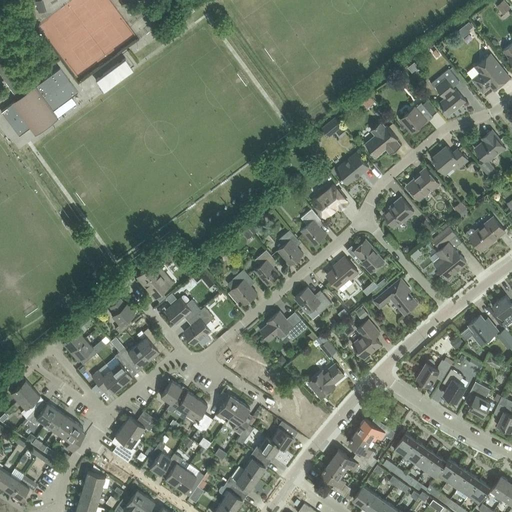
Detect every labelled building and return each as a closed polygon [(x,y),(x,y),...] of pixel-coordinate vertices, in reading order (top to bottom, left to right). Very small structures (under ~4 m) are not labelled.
[(505,0),(503,0),(497,5),(503,13),(511,7),(505,0)] [(511,41),(503,50),(508,56),(511,60),(511,41)] [(8,44),(3,48),(10,58),(15,55),(8,44)] [(0,72),(7,83),(17,97),(11,101),(12,103),(2,111),(18,134),(29,126),(34,133),(58,116),(53,109),(77,91),(66,76),(60,68),(29,90),(19,77),(0,49),(0,72)] [(510,77),(504,69),(491,53),(475,65),(480,71),(472,78),(477,84),(483,91),(491,85),(494,89),(510,77)] [(125,57),(96,79),(103,90),(133,68),(125,57)] [(466,100),(459,92),(456,88),(455,89),(453,87),(460,81),(449,68),(431,83),(435,87),(436,86),(445,97),(439,102),(442,107),(443,106),(449,113),(466,100)] [(402,73),(393,79),(396,84),(403,79),(405,82),(407,80),(406,78),(402,73)] [(368,94),(361,100),(365,105),(372,99),(368,94)] [(400,118),(405,124),(412,132),(418,126),(419,128),(434,116),(427,108),(422,102),(416,106),(416,105),(400,118)] [(322,126),(330,135),(343,124),(335,115),(322,126)] [(398,138),(396,135),(387,124),(385,125),(382,120),(371,129),(375,133),(365,142),(370,148),(376,156),(386,148),(390,153),(401,144),(397,139),(398,138)] [(475,147),(481,155),(482,157),(483,157),(478,161),(489,176),(496,170),(488,160),(497,153),(505,146),(500,140),(501,140),(492,129),(482,137),(484,140),(475,147)] [(300,140),(300,143),(302,147),(307,148),(310,145),(311,141),(308,137),(305,136),(304,136),(300,139),(300,140)] [(432,157),(439,165),(445,172),(455,164),(458,168),(468,159),(465,155),(458,148),(453,152),(447,145),(432,157)] [(369,166),(363,159),(357,151),(337,168),(336,168),(338,171),(341,175),(347,182),(361,171),(362,172),(369,166)] [(407,184),(413,192),(419,198),(432,187),(433,188),(440,183),(426,167),(419,172),(420,174),(416,177),(407,184)] [(346,199),(340,191),(334,183),(313,199),(322,210),(326,215),(338,205),(340,208),(348,202),(346,199)] [(402,221),(414,210),(401,195),(391,204),(391,205),(383,212),(395,226),(402,220),(402,221)] [(467,207),(461,200),(453,207),(459,213),(460,213),(461,214),(466,209),(466,208),(467,207)] [(322,219),(316,212),(312,207),(301,217),(307,224),(301,229),(307,237),(314,244),(327,233),(318,223),(322,219)] [(470,235),(475,241),(481,249),(505,230),(499,222),(494,216),(470,235)] [(431,234),(436,229),(427,218),(421,222),(429,232),(431,234)] [(253,221),(248,226),(253,233),(259,228),(253,221)] [(448,225),(433,237),(440,247),(456,234),(448,225)] [(247,238),(253,233),(248,226),(241,231),(247,238)] [(278,249),(284,256),(291,264),(303,253),(295,243),(299,239),(293,232),(290,228),(279,238),(284,244),(278,249)] [(442,257),(435,262),(442,271),(444,273),(448,277),(467,261),(460,254),(454,247),(462,241),(456,234),(440,247),(441,248),(437,251),(442,257)] [(373,270),(377,266),(384,259),(365,239),(354,250),(357,252),(353,255),(358,261),(362,258),(373,270)] [(224,246),(217,252),(218,253),(222,257),(228,251),(225,246),(224,246)] [(254,269),(261,276),(267,284),(280,273),(271,263),(276,259),(269,251),(267,248),(256,258),(261,263),(254,269)] [(358,271),(352,263),(345,255),(333,266),(335,267),(327,274),(338,286),(349,277),(350,278),(358,271)] [(156,297),(163,291),(171,285),(153,263),(145,269),(138,276),(156,297)] [(187,276),(192,272),(185,264),(180,268),(187,276)] [(232,288),(241,299),(245,303),(257,293),(248,283),(253,279),(246,271),(244,268),(233,277),(228,281),(228,284),(232,288)] [(374,299),(380,306),(392,296),(405,312),(417,302),(412,296),(413,295),(412,294),(412,295),(405,287),(407,286),(400,277),(400,278),(374,299)] [(375,279),(369,284),(373,288),(374,287),(378,283),(377,282),(375,279)] [(378,283),(374,287),(376,290),(382,285),(379,281),(377,282),(378,283)] [(313,318),(319,313),(332,302),(326,296),(322,291),(316,296),(308,286),(295,297),(308,312),(313,318)] [(172,292),(166,297),(171,303),(177,298),(172,292)] [(493,304),(499,312),(503,316),(509,311),(511,315),(511,302),(506,294),(499,299),(498,299),(496,300),(497,301),(493,304)] [(121,331),(123,330),(132,321),(128,317),(135,311),(127,301),(125,303),(120,297),(109,306),(114,312),(111,314),(119,324),(116,326),(121,331)] [(187,313),(190,318),(201,309),(192,298),(186,303),(181,297),(173,303),(166,309),(176,322),(187,313)] [(205,306),(201,309),(190,318),(194,322),(184,331),(194,343),(211,329),(206,323),(214,316),(211,313),(205,306)] [(362,318),(365,316),(368,313),(363,308),(360,310),(357,313),(362,318)] [(304,328),(303,328),(308,325),(297,313),(289,320),(280,310),(267,321),(269,322),(260,329),(269,339),(277,332),(280,336),(287,330),(293,338),(304,328)] [(476,337),(478,340),(481,343),(498,329),(493,323),(490,320),(491,319),(487,321),(481,314),(469,323),(478,335),(476,337)] [(373,334),(378,330),(369,318),(357,327),(363,335),(353,343),(364,357),(381,343),(373,334)] [(62,340),(70,349),(84,337),(77,329),(82,324),(77,319),(73,323),(65,329),(69,334),(62,340)] [(142,339),(137,343),(150,358),(159,350),(153,343),(158,339),(148,326),(143,331),(141,329),(137,333),(142,339)] [(508,347),(511,343),(511,335),(506,328),(498,334),(508,347)] [(313,330),(308,334),(313,340),(318,337),(313,330)] [(210,338),(206,334),(199,340),(203,344),(210,338)] [(106,335),(102,339),(92,347),(84,337),(70,349),(78,359),(85,353),(89,358),(97,351),(101,348),(106,344),(110,340),(106,335)] [(459,335),(451,341),(456,348),(464,341),(459,335)] [(327,339),(320,345),(329,355),(336,350),(327,339)] [(119,350),(130,363),(134,359),(140,365),(150,358),(137,343),(128,350),(124,346),(119,350)] [(110,368),(122,383),(132,375),(125,367),(130,363),(119,350),(115,354),(119,360),(110,368)] [(287,360),(282,354),(276,359),(281,365),(287,360)] [(442,380),(444,376),(451,364),(442,358),(437,367),(433,365),(435,362),(434,359),(431,357),(429,357),(427,361),(418,376),(431,384),(435,376),(442,380)] [(495,358),(491,365),(499,369),(502,362),(495,358)] [(479,360),(475,366),(480,369),(483,363),(479,360)] [(106,363),(99,369),(91,375),(105,391),(110,387),(113,391),(122,383),(110,368),(106,363)] [(321,371),(318,374),(310,380),(317,389),(316,390),(320,395),(322,394),(322,395),(333,386),(332,384),(344,374),(338,366),(335,363),(323,373),(321,371)] [(451,368),(445,378),(443,381),(448,385),(444,392),(457,400),(466,385),(459,381),(463,375),(451,368)] [(18,399),(32,386),(25,378),(18,384),(14,379),(2,390),(7,395),(10,399),(14,395),(18,399)] [(170,402),(171,402),(178,392),(182,386),(171,379),(160,395),(169,400),(170,402)] [(475,396),(474,398),(469,407),(484,414),(488,406),(491,401),(485,398),(491,388),(475,380),(469,393),(475,396)] [(26,417),(37,405),(43,398),(32,386),(18,399),(25,407),(21,411),(26,417)] [(171,402),(170,402),(167,407),(173,411),(176,406),(185,412),(184,414),(184,415),(197,396),(187,389),(183,395),(178,392),(171,402)] [(226,420),(229,416),(239,400),(229,393),(216,413),(221,416),(226,420)] [(498,423),(504,426),(504,428),(508,430),(510,429),(511,429),(511,427),(511,412),(511,413),(511,411),(511,399),(502,395),(499,400),(499,401),(493,412),(501,416),(498,423)] [(198,428),(207,414),(202,411),(207,403),(197,396),(184,415),(194,421),(192,424),(198,428)] [(241,432),(247,423),(249,420),(252,415),(247,411),(250,407),(239,400),(229,416),(236,421),(232,426),(241,432)] [(37,405),(26,417),(37,424),(40,420),(45,423),(56,407),(47,401),(42,408),(37,405)] [(56,407),(45,423),(54,430),(65,414),(56,407)] [(140,415),(153,424),(156,419),(143,409),(140,415)] [(63,436),(74,420),(65,414),(54,430),(63,436)] [(204,432),(211,421),(213,418),(207,414),(198,428),(204,432)] [(149,429),(153,424),(140,415),(136,420),(129,415),(122,425),(138,436),(145,426),(149,429)] [(357,429),(371,439),(376,432),(385,438),(387,435),(392,438),(396,432),(395,431),(390,427),(383,422),(379,427),(365,417),(357,429)] [(83,426),(74,420),(63,436),(69,440),(66,446),(68,447),(73,451),(85,434),(80,430),(83,426)] [(290,442),(298,431),(282,420),(277,426),(279,428),(271,439),(280,445),(285,448),(289,441),(290,442)] [(127,460),(128,460),(131,454),(136,449),(136,448),(131,445),(138,436),(122,425),(115,435),(120,439),(112,450),(127,460)] [(396,437),(392,443),(396,446),(394,448),(405,455),(416,438),(406,431),(402,429),(402,428),(398,435),(396,437)] [(367,444),(371,439),(357,429),(353,435),(353,434),(351,436),(352,437),(349,441),(363,450),(360,455),(368,461),(372,464),(377,457),(373,455),(376,450),(367,444)] [(26,438),(32,442),(36,437),(35,437),(36,436),(30,432),(26,438)] [(240,433),(236,439),(240,442),(242,442),(246,437),(240,433)] [(276,452),(275,451),(280,445),(271,439),(266,435),(258,447),(257,445),(256,446),(249,441),(246,446),(249,448),(253,450),(261,456),(264,451),(272,457),(276,452)] [(43,441),(36,437),(32,442),(39,446),(43,441)] [(187,437),(184,442),(189,446),(193,441),(187,437)] [(206,438),(202,445),(210,450),(214,443),(206,438)] [(416,438),(405,455),(415,462),(426,446),(426,445),(416,439),(416,438)] [(171,457),(170,457),(161,450),(164,446),(158,442),(154,448),(149,455),(154,459),(149,466),(160,473),(163,469),(171,457)] [(50,454),(53,450),(53,449),(47,444),(43,449),(50,454)] [(149,445),(144,452),(149,455),(154,448),(149,445)] [(415,462),(425,470),(437,453),(426,446),(415,462)] [(368,461),(360,455),(356,453),(353,458),(339,448),(330,460),(344,470),(349,463),(357,469),(360,466),(364,468),(368,461)] [(222,449),(218,455),(226,461),(230,454),(222,449)] [(251,457),(244,468),(257,477),(262,471),(266,466),(257,460),(261,456),(253,450),(250,455),(250,456),(251,457)] [(53,461),(48,458),(44,455),(39,452),(37,455),(41,458),(45,461),(48,463),(51,465),(53,461)] [(171,457),(163,469),(168,473),(165,477),(175,484),(186,468),(179,463),(182,457),(174,452),(170,457),(171,457)] [(63,460),(69,464),(74,457),(68,453),(63,460)] [(437,453),(425,470),(435,477),(438,473),(447,460),(437,453)] [(447,460),(438,473),(448,480),(459,464),(449,456),(447,460)] [(386,458),(383,463),(389,467),(394,471),(397,466),(392,462),(386,458)] [(344,470),(330,460),(326,465),(324,467),(325,467),(322,471),(336,481),(332,486),(345,495),(350,487),(351,486),(344,482),(346,479),(340,475),(344,470)] [(190,463),(186,468),(175,484),(185,491),(190,484),(195,487),(197,485),(205,474),(204,474),(199,470),(190,463)] [(257,477),(244,468),(239,464),(231,475),(230,475),(226,480),(238,489),(241,484),(250,490),(253,485),(252,484),(257,477)] [(380,473),(384,468),(378,464),(374,469),(380,473)] [(458,488),(470,471),(459,464),(448,480),(458,488)] [(397,466),(394,471),(399,474),(403,469),(397,466)] [(11,473),(2,467),(0,469),(0,484),(2,486),(11,473)] [(11,473),(2,486),(11,492),(20,480),(24,474),(15,467),(11,473)] [(204,480),(212,470),(208,468),(205,473),(204,474),(205,474),(197,485),(202,488),(202,487),(206,482),(204,480)] [(84,480),(102,485),(105,475),(87,470),(84,480)] [(458,488),(456,491),(466,499),(468,495),(480,478),(470,471),(458,488)] [(408,473),(404,478),(414,485),(418,480),(408,473)] [(396,484),(399,479),(393,474),(390,479),(396,484)] [(499,501),(503,496),(511,483),(511,482),(501,475),(499,479),(492,488),(498,492),(494,497),(499,501)] [(468,495),(479,502),(490,485),(480,478),(468,495)] [(405,483),(399,479),(396,484),(401,488),(402,488),(405,483)] [(20,480),(11,492),(20,499),(29,486),(20,480)] [(81,490),(99,495),(102,485),(84,480),(81,490)] [(240,504),(243,499),(246,494),(238,489),(226,480),(224,484),(221,485),(218,488),(219,490),(225,495),(221,501),(234,510),(239,503),(240,504)] [(418,480),(414,485),(420,489),(422,485),(423,484),(418,480)] [(511,483),(503,496),(511,501),(511,483)] [(353,498),(364,505),(374,491),(363,484),(359,490),(353,498)] [(123,490),(117,485),(114,489),(121,494),(123,490)] [(195,501),(201,493),(204,489),(202,488),(197,485),(195,487),(189,496),(195,501)] [(436,487),(432,493),(437,496),(441,491),(436,487)] [(132,511),(145,494),(136,488),(131,496),(126,503),(121,500),(115,509),(115,511),(121,511),(124,508),(128,511),(132,511)] [(419,496),(420,494),(414,489),(411,495),(417,499),(419,496)] [(81,490),(78,500),(96,505),(99,495),(81,490)] [(423,490),(420,494),(419,496),(425,500),(429,494),(423,490)] [(364,505),(373,511),(375,511),(385,499),(374,491),(364,505)] [(441,491),(437,496),(442,500),(446,495),(441,491)] [(108,498),(115,502),(117,499),(111,494),(108,498)] [(146,511),(148,508),(154,500),(145,494),(132,511),(146,511)] [(106,502),(112,506),(115,502),(108,498),(106,502)] [(444,505),(433,498),(429,503),(440,511),(440,510),(444,505)] [(375,511),(391,511),(396,507),(385,499),(375,511)] [(78,500),(75,510),(83,511),(93,511),(96,505),(78,500)] [(213,511),(232,511),(234,510),(221,501),(213,511)] [(304,511),(309,505),(304,502),(297,511),(298,511),(304,511)] [(456,502),(452,507),(457,511),(461,505),(456,502)]
